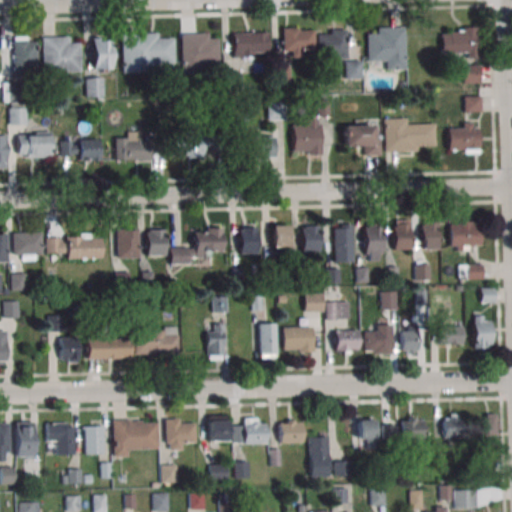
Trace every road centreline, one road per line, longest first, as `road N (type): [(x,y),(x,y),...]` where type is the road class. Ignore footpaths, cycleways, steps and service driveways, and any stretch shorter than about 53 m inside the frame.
road 1 (residential): [(0,200),(511,185)]
road 2 (residential): [(0,391),(511,377)]
road 3 (residential): [(511,330),(501,0)]
road 4 (residential): [(0,6),(211,0)]
